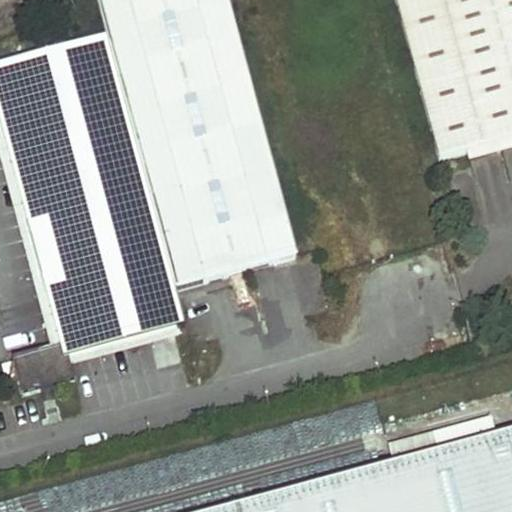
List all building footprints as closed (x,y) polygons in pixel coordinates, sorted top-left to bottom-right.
[(107,40),(172,295),(295,265),(226,0),(109,0),(106,1),(98,3),(107,40)] [(511,0),(392,0),(432,160),(459,153),(511,140),(511,0)] [(172,331),(181,329),(172,295),(107,40),(2,66),(0,67),(0,124),(57,346),(46,348),(10,358),(19,392),(71,379),(69,369),(67,359),(172,331)] [(0,124),(0,168),(46,348),(57,346),(0,124)] [(511,140),(459,153),(461,164),(511,151),(511,140)] [(67,359),(69,369),(175,341),(172,331),(67,359)] [(391,469),(490,443),(485,421),(385,448),(391,469)] [(391,469),(229,511),(511,511),(511,436),(490,443),(391,469)]
